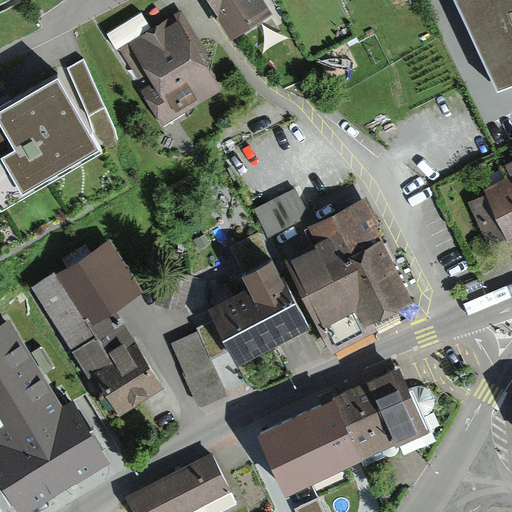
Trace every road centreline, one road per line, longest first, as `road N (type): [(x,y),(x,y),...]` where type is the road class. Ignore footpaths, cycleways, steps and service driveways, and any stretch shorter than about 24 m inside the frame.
road 1 (residential): [(472,319),(195,438),(80,511)]
road 2 (residential): [(0,55),(110,0)]
